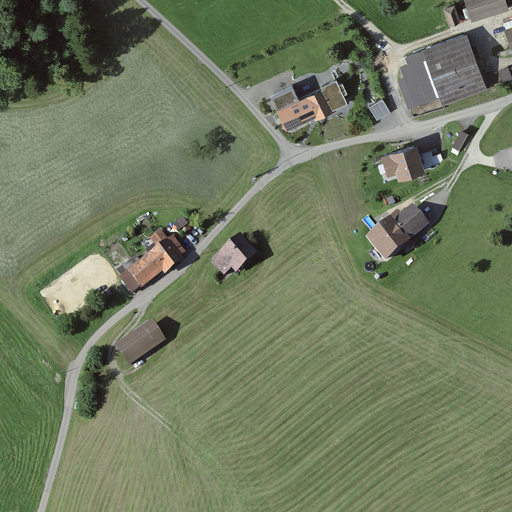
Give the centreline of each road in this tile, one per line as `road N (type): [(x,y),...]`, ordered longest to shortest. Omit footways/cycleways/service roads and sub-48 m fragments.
road 1 (unclassified): [(511,98),(294,157),(270,175),(187,263),(99,334),(80,362),(40,511)]
road 2 (track): [(294,157),(138,0)]
